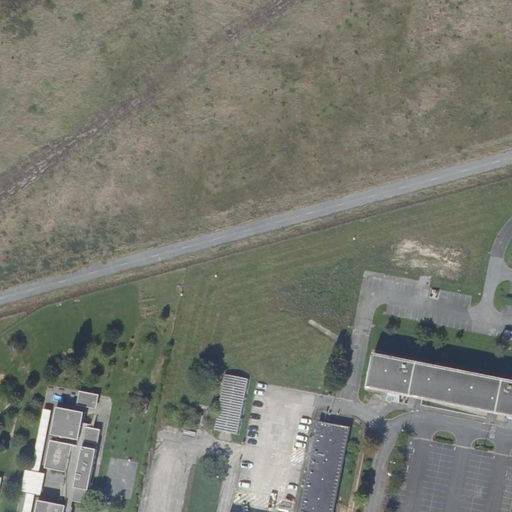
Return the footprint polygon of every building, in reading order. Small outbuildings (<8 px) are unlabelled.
[(391,269),(458,282),(464,252),(397,238),(391,269)] [(271,310),(345,324),(351,295),(277,280),(271,310)] [(511,382),(374,355),(368,389),(511,417),(511,382)] [(224,375),(213,430),(238,435),(249,380),(224,375)] [(99,396),(80,392),(77,406),(97,410),(99,396)] [(67,473),(66,483),(66,501),(67,501),(66,506),(39,501),(36,511),(71,511),(73,508),(72,508),(73,502),(86,505),(97,450),(84,447),(85,442),(98,445),(101,431),(87,428),(87,424),(83,423),(85,413),(57,408),(52,436),(79,441),(78,446),(51,441),(45,469),(67,473)] [(44,409),(31,472),(26,470),(21,492),(27,493),(23,511),(32,511),(35,495),(41,496),(46,474),(40,473),(52,411),(44,409)] [(332,511),(349,428),(319,422),(312,458),(309,469),(300,511),(332,511)]
